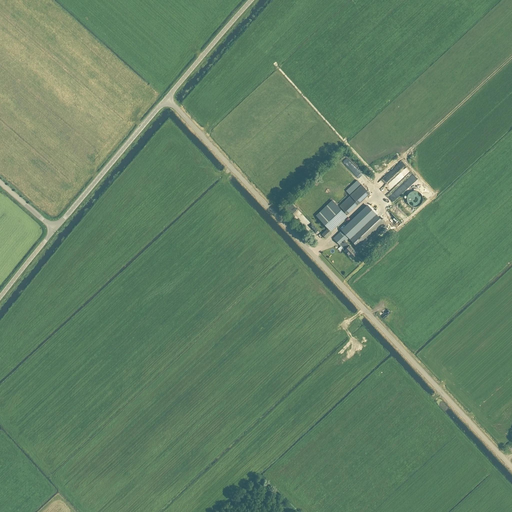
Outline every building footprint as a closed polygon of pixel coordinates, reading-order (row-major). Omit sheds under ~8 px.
[(188,101),(202,115),(207,111),(193,97),(188,101)] [(397,164),(384,178),(389,182),(398,174),(402,178),(406,173),(397,164)] [(357,181),(346,191),(349,194),(350,195),(361,184),(357,180),(357,181)] [(407,198),(407,199),(407,200),(407,201),(408,202),(408,203),(409,204),(410,205),(411,206),(412,206),(413,206),(414,206),(414,207),(415,207),(416,207),(416,206),(417,206),(418,206),(419,206),(419,205),(420,205),(420,204),(421,204),(421,203),(422,203),(422,201),(423,200),(423,199),(423,198),(423,197),(422,197),(422,196),(422,195),(422,194),(421,194),(420,193),(420,192),(419,192),(418,191),(417,191),(416,191),(415,191),(414,191),(413,191),(412,191),(411,192),(410,192),(409,193),(408,194),(408,195),(407,195),(407,196),(407,197),(407,198)] [(349,197),(340,206),(347,214),(358,203),(352,197),(350,198),(349,197)] [(317,215),(330,230),(347,215),(333,200),(317,215)] [(367,215),(371,219),(350,238),(360,250),(387,225),(376,214),(372,210),(367,215)] [(350,245),(349,245),(346,241),(369,219),(362,211),(333,238),(340,246),(342,245),(346,249),(344,250),(351,258),(357,253),(350,245)] [(327,229),(322,234),(326,239),(332,233),(327,229)]
